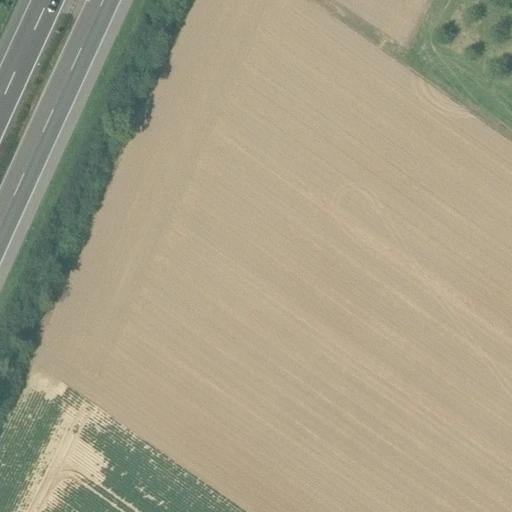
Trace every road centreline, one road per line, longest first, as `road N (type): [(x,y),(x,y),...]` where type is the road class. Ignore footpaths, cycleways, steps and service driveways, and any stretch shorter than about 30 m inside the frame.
road 1 (motorway): [(0,252),(114,0)]
road 2 (motorway): [(57,0),(0,122)]
